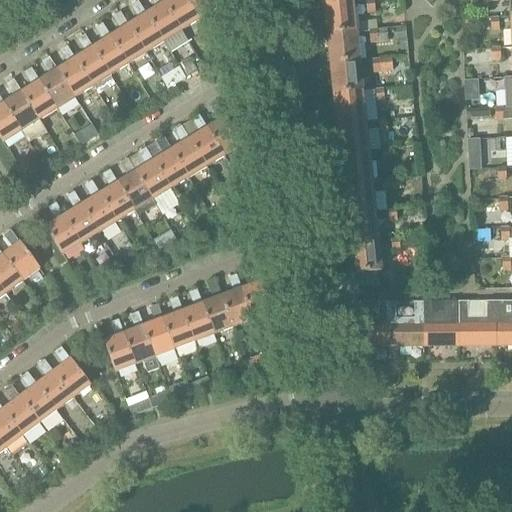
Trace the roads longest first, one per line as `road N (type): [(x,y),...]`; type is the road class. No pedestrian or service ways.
road 1 (residential): [(296,240),(81,315),(0,374)]
road 2 (residential): [(41,511),(134,442),(323,390)]
road 3 (residential): [(264,61),(0,222)]
road 4 (residential): [(329,410),(511,408)]
road 5 (tertiary): [(296,240),(264,61)]
road 6 (tertiary): [(323,390),(296,240)]
